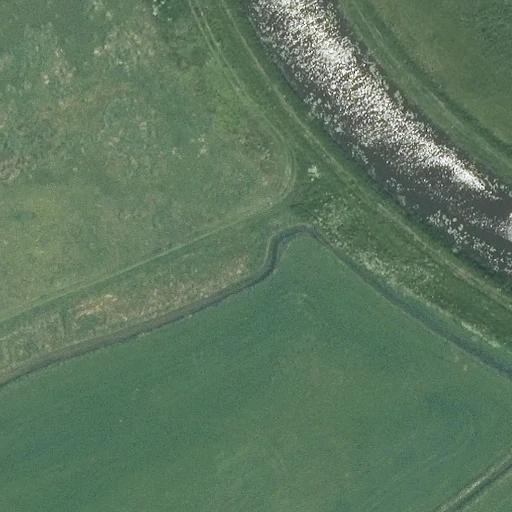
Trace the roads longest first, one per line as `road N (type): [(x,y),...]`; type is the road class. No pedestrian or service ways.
road 1 (track): [(0,328),(313,202)]
road 2 (track): [(313,202),(340,180),(296,131),(221,0)]
road 3 (track): [(511,177),(405,86),(342,0)]
road 4 (track): [(313,202),(511,345)]
road 5 (track): [(340,180),(471,288)]
